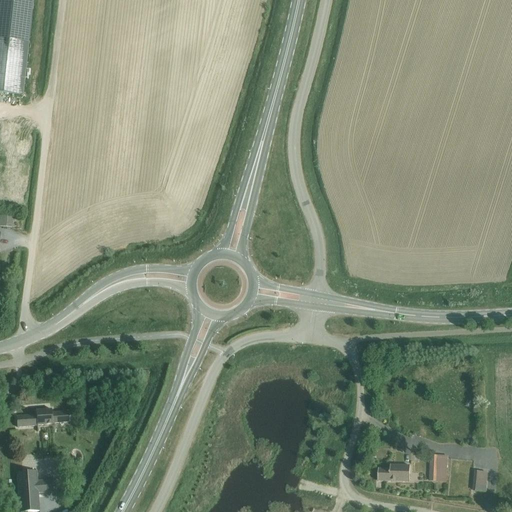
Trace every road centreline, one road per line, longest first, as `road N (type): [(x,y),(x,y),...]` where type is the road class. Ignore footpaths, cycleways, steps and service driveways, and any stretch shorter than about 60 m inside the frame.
road 1 (track): [(62,0),(28,337)]
road 2 (unclassified): [(315,294),(318,251),(293,137),(325,0)]
road 3 (unclassified): [(417,511),(348,494),(344,462),(358,421),(357,370),(345,346),(309,339)]
road 4 (unclassified): [(154,511),(225,353),(257,337),(309,339)]
road 5 (primary): [(298,0),(260,144)]
road 6 (primary): [(121,511),(176,395)]
